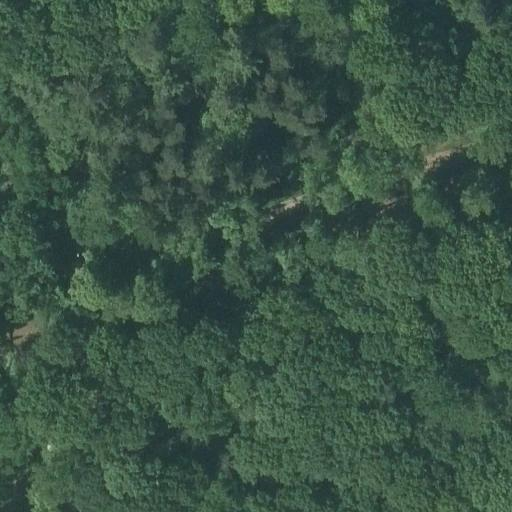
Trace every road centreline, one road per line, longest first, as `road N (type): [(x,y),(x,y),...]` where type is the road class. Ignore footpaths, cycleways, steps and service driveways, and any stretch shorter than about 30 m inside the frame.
road 1 (track): [(0,300),(511,141)]
road 2 (track): [(335,0),(365,186)]
